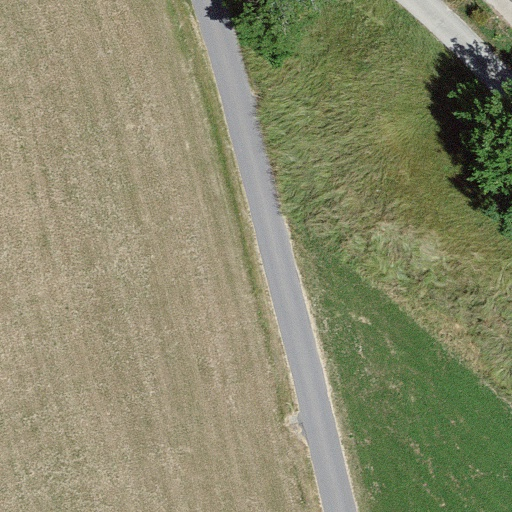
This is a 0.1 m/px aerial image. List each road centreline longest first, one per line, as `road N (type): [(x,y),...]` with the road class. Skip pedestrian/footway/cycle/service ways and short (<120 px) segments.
road 1 (unclassified): [(224,0),(347,511)]
road 2 (unclassified): [(511,86),(428,0)]
